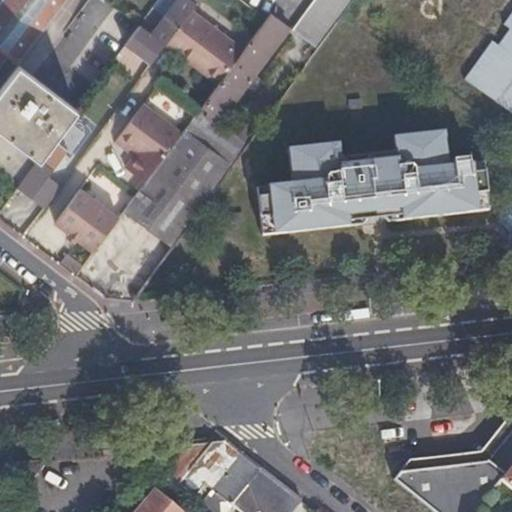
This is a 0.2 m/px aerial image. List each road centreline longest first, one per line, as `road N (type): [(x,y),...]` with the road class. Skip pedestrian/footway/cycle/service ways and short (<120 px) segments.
road 1 (primary): [(511,333),(235,365)]
road 2 (residential): [(338,511),(267,458),(247,431),(235,365)]
road 3 (residential): [(92,380),(82,321),(67,291),(0,240)]
road 4 (primary): [(235,365),(92,380)]
